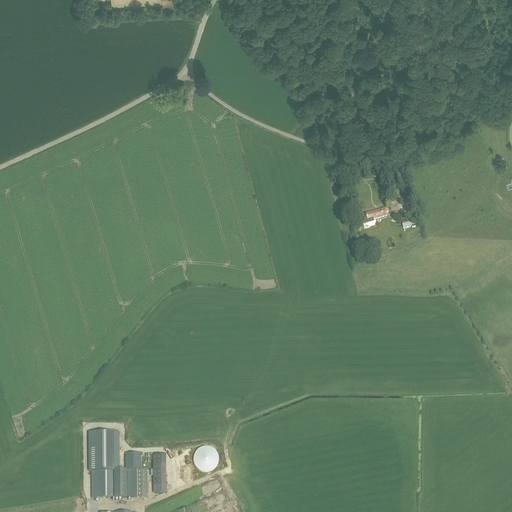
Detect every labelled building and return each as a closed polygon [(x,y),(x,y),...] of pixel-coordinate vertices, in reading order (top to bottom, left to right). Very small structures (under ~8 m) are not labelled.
[(369,221),(369,223),(374,221),(374,220),(387,216),(386,213),(389,212),(388,208),(366,214),(367,216),(361,218),(362,221),(367,220),(368,221),(369,221)] [(402,221),(403,228),(412,226),(411,219),(402,221)] [(89,432),(89,471),(91,471),(92,496),(92,498),(113,498),(114,498),(126,498),(142,498),(147,498),(147,469),(141,469),(126,469),(118,469),(118,432),(89,432)] [(201,472),(204,472),(208,472),(211,471),(214,469),(216,467),(218,464),(218,461),(218,457),(217,454),(215,451),(212,448),(208,447),(205,447),(201,448),(198,449),(195,452),(193,455),(193,459),(193,463),(195,467),(197,470),(201,472)] [(126,453),(126,469),(141,469),(141,453),(126,453)] [(165,455),(153,455),(153,493),(165,493),(165,455)]
